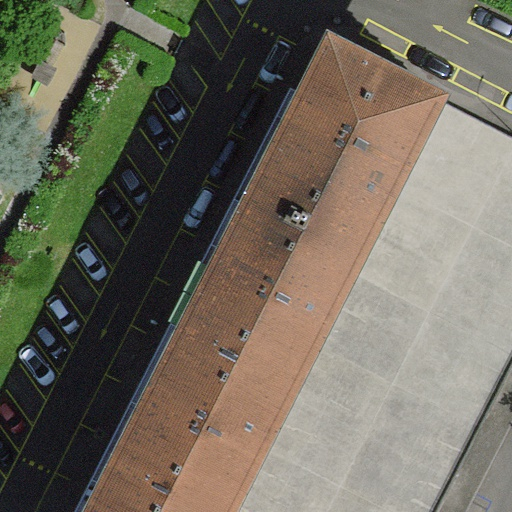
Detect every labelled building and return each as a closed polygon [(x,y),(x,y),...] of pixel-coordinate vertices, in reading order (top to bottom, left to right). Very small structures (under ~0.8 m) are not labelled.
[(419,145),(442,100),(333,46),(265,179),(303,196),(291,219),(350,248),(406,139),(419,145)] [(215,511),(214,511),(439,511),(511,371),(511,136),(442,100),(419,145),(406,139),(350,248),(282,380),(215,511)] [(303,196),(265,179),(188,333),(282,380),(350,248),(291,219),(303,196)] [(282,380),(188,333),(111,483),(148,502),(159,482),(215,511),(282,380)] [(148,502),(111,483),(95,511),(214,511),(215,511),(159,482),(148,502)]
